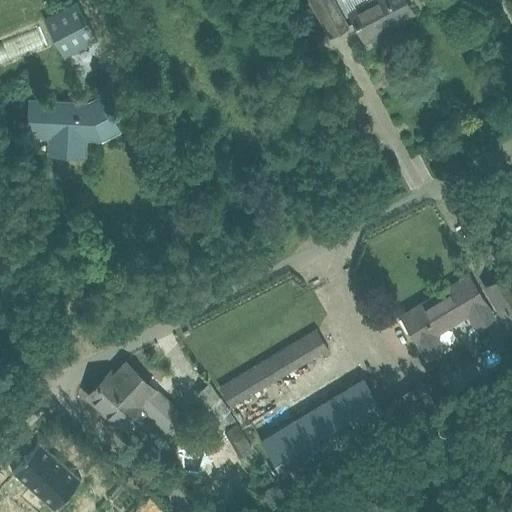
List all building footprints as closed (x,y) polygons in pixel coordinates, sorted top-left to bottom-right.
[(346,25),(332,0),(310,0),(329,34),(346,25)] [(349,12),(347,13),(364,43),(389,30),(387,27),(413,12),(411,9),(406,0),(365,0),(367,2),(349,12)] [(77,2),(59,11),(43,19),(62,56),(96,39),(77,2)] [(0,48),(39,42),(35,23),(0,29),(0,48)] [(119,129),(110,111),(101,96),(90,102),(30,99),(29,135),(51,136),(50,153),(85,154),(85,137),(102,138),(119,129)] [(484,286),(511,331),(511,278),(508,272),(484,286)] [(494,317),(487,303),(469,274),(402,315),(419,344),(427,358),(445,348),(437,333),(467,315),(475,329),(494,317)] [(222,397),(323,345),(310,320),(209,373),(222,397)] [(88,395),(121,426),(141,406),(144,409),(143,410),(146,413),(148,411),(167,429),(181,414),(127,362),(116,373),(112,370),(88,395)] [(301,489),(344,463),(338,453),(391,422),(364,377),(261,439),(288,483),(295,479),(301,489)] [(190,400),(204,412),(220,395),(209,380),(190,400)] [(237,421),(224,429),(240,457),(253,449),(237,421)] [(179,461),(206,451),(196,423),(169,433),(179,461)] [(40,441),(12,472),(13,473),(14,472),(54,508),(53,509),(54,510),(82,479),(81,478),(80,479),(40,443),(41,442),(40,441)]
